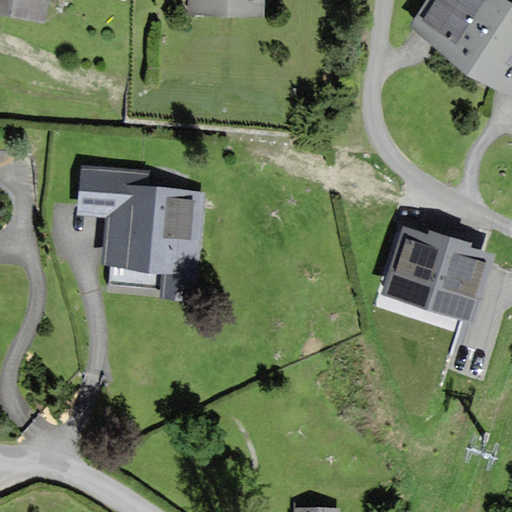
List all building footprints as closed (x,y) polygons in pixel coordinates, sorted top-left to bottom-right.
[(46,0),(0,0),(0,12),(42,22),(46,0)] [(263,15),(262,0),(191,0),(191,14),(263,15)] [(511,0),(436,0),(420,27),(511,83),(511,0)] [(197,267),(199,195),(150,193),(150,172),(87,170),(85,210),(112,211),(110,264),(197,267)] [(471,316),(491,255),(468,247),(470,242),(434,231),(432,236),(406,228),(386,288),(471,316)]
